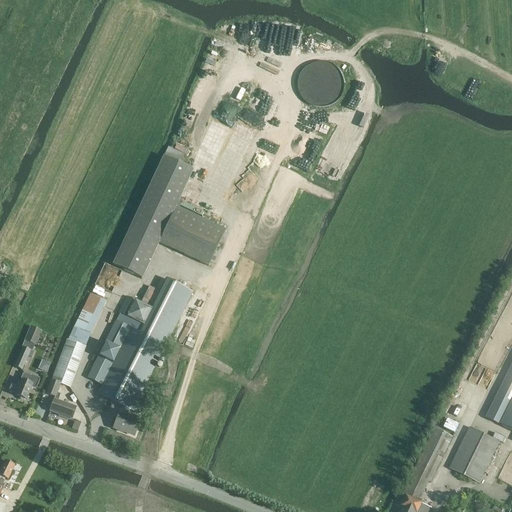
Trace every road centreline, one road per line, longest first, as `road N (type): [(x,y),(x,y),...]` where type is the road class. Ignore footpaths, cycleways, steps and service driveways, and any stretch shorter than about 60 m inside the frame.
road 1 (unclassified): [(256,511),(0,415)]
road 2 (unknown): [(90,448),(80,361),(110,305),(141,291),(161,263),(206,285)]
